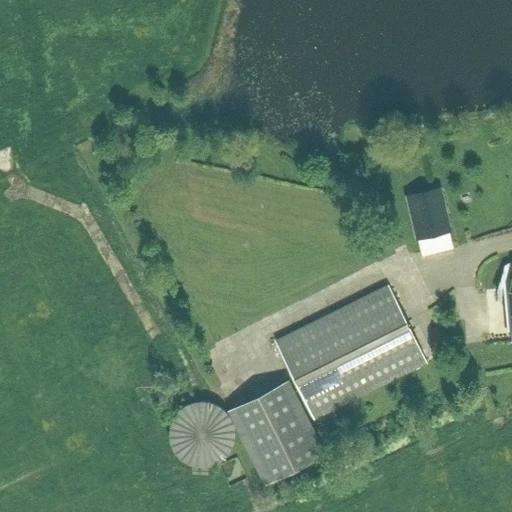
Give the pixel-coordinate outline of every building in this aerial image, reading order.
[(438,187),(406,195),(413,223),(416,238),(448,230),(448,227),(447,223),(438,187)] [(424,362),(385,284),(274,340),(313,417),(424,362)] [(270,383),(280,380),(275,364),(265,367),(270,383)] [(324,453),(286,379),(226,409),(264,484),(324,453)] [(205,400),(197,399),(188,402),(181,405),(175,411),(170,419),(168,427),(167,435),(169,444),(173,453),(179,459),(187,463),(195,465),(204,466),(212,464),(219,459),(226,454),(230,446),(233,437),(233,429),(231,420),(227,413),(221,407),(213,402),(205,400)]
